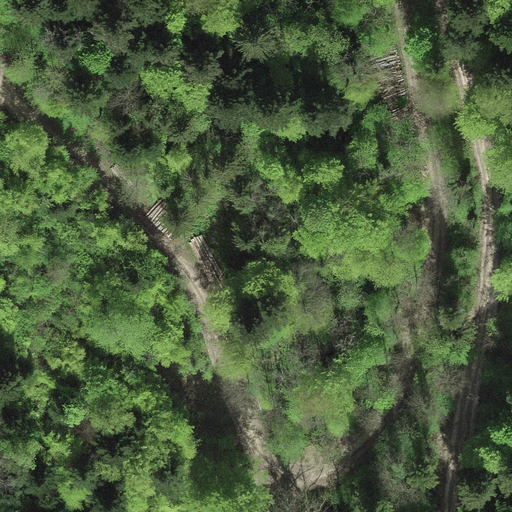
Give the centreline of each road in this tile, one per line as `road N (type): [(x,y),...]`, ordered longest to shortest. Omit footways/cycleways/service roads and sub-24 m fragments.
road 1 (track): [(401,0),(436,193),(431,302),(403,383),(373,429),(320,469),(299,469),(262,445),(215,320),(172,241),(0,88)]
road 2 (track): [(448,0),(494,231),(450,511)]
